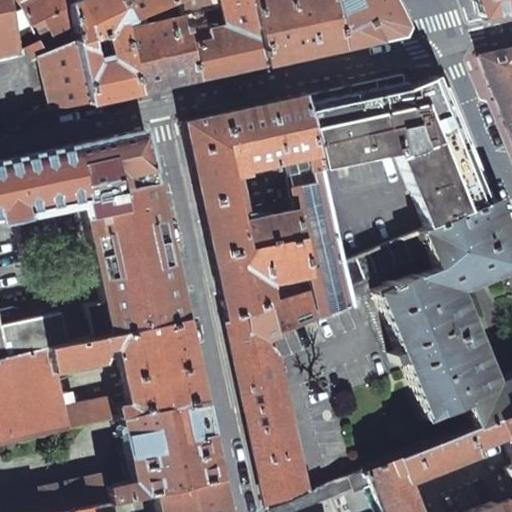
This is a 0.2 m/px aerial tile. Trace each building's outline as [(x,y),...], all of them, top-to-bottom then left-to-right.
[(0,0),(0,55),(13,52),(11,45),(2,0),(0,0)] [(16,0),(2,0),(11,45),(27,38),(35,36),(16,0)] [(16,0),(35,36),(36,39),(43,52),(72,39),(86,102),(133,92),(116,20),(128,15),(162,0),(16,0)] [(174,0),(179,16),(194,78),(233,70),(262,63),(248,0),(174,0)] [(248,0),(262,63),(305,54),(339,46),(328,0),(248,0)] [(328,0),(339,46),(397,34),(401,25),(388,0),(328,0)] [(511,0),(472,0),(478,16),(511,8),(511,0)] [(128,15),(116,20),(133,92),(168,84),(194,78),(179,16),(170,17),(169,11),(158,14),(159,20),(130,26),(128,15)] [(43,52),(36,39),(29,43),(23,46),(30,60),(35,58),(48,110),(86,102),(72,39),(43,52)] [(511,46),(476,55),(511,144),(511,46)] [(298,97),(337,263),(489,200),(462,134),(443,87),(438,89),(432,92),(427,77),(401,87),(399,75),(355,85),(298,97)] [(438,89),(432,75),(427,77),(432,92),(438,89)] [(342,287),(337,263),(298,97),(298,95),(245,107),(179,121),(201,223),(222,319),(263,304),(273,333),(346,304),(342,287)] [(79,204),(99,301),(82,305),(88,336),(181,315),(173,282),(160,219),(146,158),(140,129),(67,145),(78,199),(79,204)] [(35,152),(8,158),(11,173),(7,174),(15,211),(21,209),(21,210),(72,200),(78,199),(67,145),(57,147),(35,152)] [(0,159),(0,355),(60,343),(54,313),(0,324),(0,220),(22,216),(21,210),(21,209),(15,211),(7,174),(11,173),(8,158),(0,159)] [(489,200),(337,263),(342,287),(424,253),(430,267),(411,275),(410,273),(369,290),(394,351),(386,354),(390,363),(398,360),(421,418),(460,403),(469,424),(511,406),(511,370),(493,378),(457,290),(511,267),(511,251),(491,199),(489,200)] [(263,304),(222,319),(244,416),(264,508),(278,502),(302,492),(274,362),(273,355),(267,347),(264,346),(262,339),(274,334),(273,333),(263,304)] [(198,398),(189,352),(181,315),(88,336),(60,343),(0,355),(0,440),(115,415),(198,398)] [(198,398),(115,415),(118,431),(129,479),(104,484),(102,473),(0,496),(0,511),(51,511),(84,505),(151,491),(215,477),(206,433),(198,398)] [(511,406),(469,424),(460,428),(467,445),(498,433),(510,464),(503,467),(506,475),(511,472),(511,406)] [(460,428),(393,455),(403,479),(404,479),(470,452),(467,445),(460,428)] [(367,484),(378,511),(511,511),(511,500),(509,498),(500,502),(492,505),(491,501),(462,511),(417,511),(404,479),(403,479),(393,455),(346,474),(351,486),(353,490),(362,486),(367,484)] [(337,478),(342,490),(351,486),(346,474),(337,478)] [(215,477),(151,491),(155,511),(223,511),(219,494),(215,477)] [(302,492),(278,502),(279,511),(286,511),(336,492),(332,480),(302,492)] [(362,486),(373,511),(378,511),(367,484),(362,486)] [(498,494),(489,498),(491,501),(492,505),(500,502),(498,494)] [(279,511),(278,502),(264,508),(264,509),(268,511),(279,511)]
